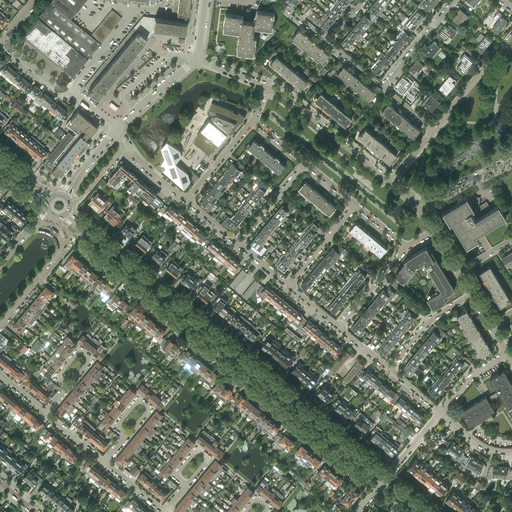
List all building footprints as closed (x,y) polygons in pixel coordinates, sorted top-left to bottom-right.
[(77,12),(62,0),(51,0),(50,2),(70,19),(77,12)] [(83,4),(78,0),(62,0),(77,12),(83,4)] [(173,0),(171,13),(176,13),(176,18),(174,18),(173,20),(154,17),(153,29),(182,33),(184,33),(185,28),(186,28),(186,25),(185,25),(186,19),(187,20),(187,17),(186,17),(187,15),(188,15),(190,0),(173,0)] [(346,6),(338,0),(336,0),(333,4),(342,11),(346,6)] [(377,0),(376,0),(373,5),(379,10),(383,5),(377,0)] [(429,11),(433,6),(426,0),(422,0),(418,6),(425,12),(428,9),(429,11)] [(466,0),(466,1),(473,7),(473,8),(475,9),(477,6),(475,4),(478,0),(466,0)] [(100,44),(95,40),(90,35),(70,19),(50,2),(22,35),(72,77),(100,44)] [(342,11),(333,4),(329,9),(331,10),(338,16),(342,11)] [(381,12),(379,10),(373,5),(369,9),(371,11),(377,16),(381,12)] [(424,14),(425,12),(418,6),(412,13),(414,14),(421,20),(425,15),(424,14)] [(464,22),(469,16),(459,8),(457,11),(458,12),(457,13),(452,18),(459,24),(462,21),(464,22)] [(338,16),(331,10),(329,9),(325,13),(327,15),(334,21),(338,16)] [(242,16),(235,14),(235,15),(232,15),(232,14),(226,13),(225,18),(226,19),(226,25),(224,25),(224,30),(230,31),(235,31),(235,32),(241,33),(241,35),(240,35),(239,35),(239,41),(238,46),(237,53),(242,53),(242,52),(249,53),(249,54),(254,55),(255,49),(254,48),(255,43),(256,43),(256,37),(254,36),(255,27),(261,28),(261,27),(266,28),(266,29),(272,30),(273,24),(272,24),(273,18),(274,18),(275,13),(268,12),(266,12),(266,11),(257,10),(256,15),(255,15),(254,21),(243,20),(244,16),(242,16)] [(492,28),(497,33),(507,21),(505,19),(506,18),(498,12),(493,17),(498,21),(492,28)] [(4,25),(8,21),(9,19),(5,16),(2,13),(0,16),(0,25),(1,24),(1,23),(4,25)] [(421,20),(414,14),(412,13),(409,18),(410,19),(417,25),(421,20)] [(374,22),(376,19),(369,14),(367,16),(365,14),(361,19),(367,24),(369,26),(373,21),(374,22)] [(334,21),(327,15),(323,19),(330,25),(334,21)] [(143,16),(133,27),(145,37),(152,29),(153,29),(154,17),(143,16)] [(330,25),(323,19),(321,18),(319,21),(320,23),(319,24),(326,30),(330,25)] [(417,25),(410,19),(409,18),(403,25),(410,31),(411,29),(413,30),(417,25)] [(361,19),(357,24),(363,29),(367,24),(361,19)] [(357,24),(353,29),(359,34),(363,29),(357,24)] [(411,37),(408,34),(408,33),(410,31),(403,25),(400,28),(403,31),(400,35),(407,42),(411,37)] [(457,32),(449,25),(447,28),(445,26),(438,34),(445,40),(449,36),(452,39),(456,35),(455,34),(457,32)] [(97,98),(127,61),(146,38),(145,37),(133,27),(84,87),(97,98)] [(306,34),(299,29),(292,38),(307,50),(315,42),(308,37),(309,36),(306,34)] [(353,29),(349,34),(355,39),(359,34),(353,29)] [(476,48),(481,52),(491,40),(486,36),(485,37),(480,33),(476,39),(480,42),(476,48)] [(349,34),(345,38),(351,43),(355,39),(349,34)] [(407,42),(400,35),(396,40),(403,46),(407,42)] [(345,38),(341,43),(347,48),(351,43),(345,38)] [(403,46),(396,40),(392,45),(399,51),(403,46)] [(433,41),(431,44),(430,43),(428,46),(423,52),(431,58),(438,50),(439,50),(441,48),(433,41)] [(315,42),(307,50),(323,63),(330,55),(324,49),(321,47),(315,42)] [(399,51),(392,45),(388,49),(395,56),(399,51)] [(395,56),(388,49),(384,54),(392,61),(395,56)] [(462,61),(456,68),(460,71),(463,74),(464,72),(474,61),(469,57),(464,53),(459,59),(462,61)] [(392,61),(384,54),(380,59),(388,65),(392,61)] [(270,63),(285,76),(292,69),(276,56),(273,60),(272,59),(269,61),(271,62),(270,63)] [(425,68),(428,65),(420,58),(417,61),(417,60),(409,69),(417,75),(424,66),(425,68)] [(388,65),(380,59),(376,64),(384,70),(388,65)] [(0,74),(2,72),(6,76),(12,69),(8,65),(7,66),(4,64),(0,69),(0,74)] [(384,70),(376,64),(372,68),(369,66),(368,68),(371,71),(373,70),(375,72),(376,72),(379,75),(384,70)] [(359,78),(343,66),(337,73),(352,86),(359,78)] [(322,76),(328,70),(325,67),(319,74),(322,76)] [(17,73),(12,69),(6,76),(13,82),(18,75),(16,73),(17,73)] [(307,82),(292,69),(285,76),(301,89),(302,88),(303,89),(305,87),(304,86),(307,82)] [(446,79),(438,88),(446,94),(457,81),(447,73),(444,77),(446,79)] [(21,77),(18,75),(13,82),(20,88),(26,80),(21,77)] [(403,94),(413,82),(404,75),(394,87),(396,89),(403,94)] [(374,91),(359,78),(352,86),(368,99),(374,91)] [(31,84),(26,80),(20,88),(27,93),(28,92),(32,87),(30,85),(31,84)] [(34,85),(32,87),(28,92),(35,98),(41,91),(38,89),(39,89),(34,85)] [(42,104),(48,96),(44,92),(43,93),(41,91),(35,98),(33,100),(36,102),(38,100),(42,104)] [(314,100),(330,113),(336,106),(321,93),(317,97),(316,96),(314,98),(315,99),(314,100)] [(440,102),(430,94),(420,105),(430,113),(440,102)] [(53,100),(48,96),(42,104),(49,109),(55,103),(52,101),(53,100)] [(118,108),(111,102),(109,105),(115,110),(118,108)] [(230,134),(245,116),(239,111),(238,113),(233,111),(234,110),(212,102),(207,113),(213,115),(197,133),(194,142),(209,154),(226,135),(225,135),(228,132),(230,134)] [(57,105),(55,103),(49,109),(56,115),(62,108),(58,104),(57,105)] [(404,116),(388,103),(381,111),(397,124),(404,116)] [(352,119),(336,106),(330,113),(345,126),(346,125),(347,126),(350,124),(348,123),(352,119)] [(67,112),(62,108),(56,115),(63,121),(69,114),(66,112),(67,112)] [(62,139),(47,158),(65,172),(89,143),(85,139),(88,135),(89,136),(90,135),(97,127),(90,121),(84,116),(77,110),(72,117),(66,124),(74,131),(73,132),(75,133),(75,132),(76,133),(74,136),(69,132),(67,134),(62,139)] [(420,129),(404,116),(397,124),(413,138),(420,129)] [(8,127),(4,131),(6,133),(6,134),(8,135),(9,136),(16,127),(13,125),(14,124),(10,121),(6,125),(8,127)] [(16,127),(9,136),(11,137),(10,137),(12,139),(13,138),(14,139),(21,131),(16,127)] [(366,143),(367,145),(367,144),(374,150),(381,142),(366,129),(359,137),(366,143)] [(21,131),(14,139),(15,140),(14,141),(17,143),(17,142),(18,143),(25,134),(21,131)] [(25,134),(18,143),(19,144),(22,147),(29,138),(25,134)] [(26,150),(33,141),(35,139),(31,135),(29,138),(22,147),(24,149),(25,148),(26,150)] [(30,153),(38,145),(39,142),(35,139),(33,141),(26,150),(27,150),(26,151),(29,153),(29,152),(30,153)] [(161,163),(161,164),(162,166),(161,166),(162,169),(162,170),(163,169),(163,171),(178,183),(184,188),(190,181),(188,173),(186,172),(182,169),(181,168),(178,165),(175,163),(178,160),(182,155),(180,150),(171,143),(170,142),(169,141),(167,140),(161,147),(162,150),(165,157),(161,163)] [(248,147),(263,160),(269,153),(263,147),(264,146),(262,144),(260,145),(254,140),(248,147)] [(35,157),(42,148),(44,146),(39,142),(38,145),(30,153),(31,154),(33,156),(34,156),(35,157)] [(397,155),(381,142),(374,150),(381,156),(382,158),(383,157),(390,163),(397,155)] [(42,148),(35,157),(36,157),(35,158),(37,160),(38,159),(40,161),(43,156),(46,158),(49,153),(46,150),(45,151),(42,148)] [(276,158),(269,153),(263,160),(279,173),(285,165),(278,160),(279,158),(277,157),(276,158)] [(47,158),(42,163),(45,165),(60,178),(60,177),(64,172),(65,172),(47,158)] [(231,166),(229,169),(236,176),(241,170),(240,170),(242,168),(236,163),(235,165),(232,163),(230,165),(231,166)] [(130,171),(128,169),(127,169),(124,166),(123,165),(122,164),(121,165),(120,166),(120,167),(118,169),(127,177),(128,175),(127,174),(130,171)] [(227,171),(224,175),(232,181),(236,176),(229,169),(228,168),(226,170),(227,171)] [(127,177),(118,169),(116,171),(115,172),(114,174),(123,181),(127,177)] [(131,172),(130,171),(127,174),(128,175),(132,178),(130,181),(132,183),(137,178),(137,177),(133,174),(132,173),(131,172)] [(123,181),(114,174),(113,175),(112,175),(111,176),(111,177),(109,179),(118,187),(123,181)] [(222,177),(219,180),(227,187),(232,181),(224,175),(223,174),(221,176),(222,177)] [(138,178),(137,178),(132,183),(129,186),(134,191),(141,182),(139,180),(139,179),(138,178)] [(118,187),(109,179),(108,181),(117,189),(118,187)] [(218,182),(215,186),(223,192),(227,187),(219,180),(218,179),(217,181),(218,182)] [(262,180),(258,184),(254,189),(255,190),(261,196),(269,186),(262,180)] [(298,188),(314,201),(320,194),(313,188),(314,187),(312,186),(312,187),(305,181),(298,188)] [(144,184),(141,182),(134,191),(139,195),(146,186),(146,185),(145,184),(144,184)] [(213,188),(210,191),(218,197),(223,192),(215,186),(214,185),(212,187),(213,188)] [(147,186),(146,186),(139,195),(144,199),(151,190),(149,188),(149,187),(148,187),(147,186)] [(154,192),(151,190),(144,199),(149,203),(152,200),(155,196),(157,194),(156,194),(156,193),(155,192),(154,192)] [(209,193),(206,196),(213,203),(218,197),(210,191),(209,190),(208,192),(209,193)] [(261,196),(255,190),(251,195),(257,200),(261,196)] [(88,204),(93,208),(101,198),(97,194),(88,204)] [(327,199),(320,194),(314,201),(329,214),(336,207),(329,201),(329,200),(328,199),(327,199)] [(128,198),(135,205),(138,201),(131,195),(128,198)] [(257,200),(251,195),(247,200),(253,205),(257,200)] [(204,198),(201,202),(204,205),(205,206),(209,208),(213,203),(206,196),(205,196),(203,198),(204,198)] [(476,235),(506,217),(499,205),(491,210),(489,211),(486,205),(484,203),(474,209),(467,197),(443,212),(450,224),(452,222),(467,246),(478,239),(476,235)] [(101,198),(93,208),(98,212),(107,202),(101,198)] [(253,205),(247,200),(243,205),(249,210),(253,205)] [(3,205),(1,203),(0,204),(0,210),(1,209),(6,213),(6,212),(13,205),(12,204),(12,203),(11,202),(10,202),(8,201),(5,204),(3,205)] [(15,206),(13,205),(6,212),(11,216),(17,208),(17,207),(15,206)] [(164,212),(169,216),(175,209),(174,209),(174,208),(172,207),(170,205),(168,207),(166,206),(164,208),(162,206),(159,210),(163,214),(164,212)] [(249,210),(243,205),(239,209),(245,215),(249,210)] [(283,205),(278,210),(285,215),(288,210),(291,212),(293,210),(288,205),(286,208),(283,205)] [(104,217),(109,221),(117,211),(112,207),(104,217)] [(19,210),(17,208),(11,216),(15,220),(22,212),(22,211),(20,210),(19,210)] [(172,221),(174,220),(179,213),(178,211),(177,211),(176,210),(175,210),(175,209),(169,216),(168,218),(172,221)] [(245,215),(239,209),(235,214),(242,220),(245,215)] [(287,217),(285,215),(278,210),(275,215),(282,221),(283,222),(287,217)] [(117,211),(109,221),(113,225),(122,215),(117,211)] [(24,214),(22,212),(15,220),(20,224),(21,224),(23,222),(22,221),(24,219),(25,219),(26,218),(26,217),(27,216),(26,216),(26,215),(25,214),(24,214)] [(181,214),(179,213),(174,220),(178,224),(184,217),(183,216),(182,214),(181,214)] [(242,220),(235,214),(231,219),(238,224),(242,220)] [(282,221),(275,215),(271,220),(278,226),(282,221)] [(181,229),(189,221),(187,219),(185,217),(184,217),(178,224),(177,225),(181,229)] [(238,224),(231,219),(230,218),(226,223),(234,229),(238,224)] [(278,226),(271,220),(266,224),(273,229),(275,231),(278,226)] [(0,228),(0,230),(8,238),(9,237),(10,237),(11,235),(12,234),(11,233),(13,232),(0,221),(0,226),(1,227),(0,228)] [(187,231),(193,224),(193,223),(191,222),(190,222),(189,221),(181,229),(186,233),(187,231)] [(350,230),(365,243),(371,235),(356,222),(355,223),(354,222),(352,225),(353,226),(350,230)] [(120,230),(125,233),(130,227),(126,223),(120,230)] [(194,225),(193,224),(187,231),(192,235),(198,228),(196,227),(196,226),(194,225)] [(266,224),(263,229),(269,234),(273,229),(266,224)] [(313,230),(312,230),(311,229),(313,226),(310,224),(304,231),(305,232),(312,238),(316,233),(313,230)] [(130,227),(125,233),(130,237),(136,229),(132,225),(130,227)] [(195,241),(197,239),(202,232),(202,231),(200,230),(198,228),(192,235),(191,237),(195,241)] [(263,229),(259,234),(265,239),(269,234),(263,229)] [(203,233),(202,232),(197,239),(201,243),(203,246),(208,240),(205,239),(207,236),(205,234),(203,233)] [(312,238),(305,232),(301,237),(308,243),(312,238)] [(140,246),(146,240),(147,238),(145,236),(143,234),(140,237),(136,243),(136,244),(138,245),(139,245),(140,246)] [(265,239),(259,234),(255,239),(261,244),(263,245),(267,241),(265,239)] [(387,248),(371,235),(365,243),(364,243),(371,249),(372,248),(380,255),(384,251),(385,252),(387,250),(386,249),(387,248)] [(308,243),(301,237),(299,236),(296,240),(304,247),(308,243)] [(255,239),(251,243),(257,249),(261,244),(255,239)] [(146,240),(140,246),(143,248),(143,249),(144,250),(145,250),(152,242),(150,240),(148,242),(146,240)] [(209,252),(211,251),(216,244),(216,243),(214,241),(214,242),(212,240),(210,242),(208,240),(203,246),(202,246),(209,252)] [(304,247),(296,240),(292,245),(300,252),(304,247)] [(214,256),(221,248),(219,246),(218,244),(217,244),(216,244),(211,251),(212,252),(212,253),(212,254),(214,256)] [(300,252),(292,245),(288,250),(296,257),(300,252)] [(333,247),(329,252),(336,257),(335,258),(337,259),(341,254),(340,253),(342,251),(337,247),(335,249),(333,247)] [(394,280),(393,281),(397,284),(400,287),(413,297),(414,296),(416,294),(417,293),(415,291),(410,287),(404,282),(405,281),(414,271),(413,270),(414,268),(415,267),(416,266),(416,265),(416,264),(418,265),(423,262),(424,262),(441,290),(429,298),(427,299),(431,305),(433,309),(446,301),(443,296),(446,294),(446,295),(449,293),(454,289),(431,251),(431,252),(430,252),(428,249),(426,247),(412,255),(410,256),(408,258),(405,259),(405,260),(407,263),(406,264),(405,263),(395,275),(396,276),(397,277),(394,280)] [(220,258),(226,251),(225,251),(223,249),(221,248),(214,256),(219,260),(220,258)] [(151,255),(156,259),(163,251),(160,249),(159,251),(157,249),(151,255)] [(296,257),(288,250),(284,255),(292,262),(296,257)] [(161,263),(165,257),(166,258),(168,255),(163,251),(156,259),(161,263)] [(223,264),(230,255),(229,254),(229,253),(227,252),(226,252),(226,251),(220,258),(219,260),(223,264)] [(329,252),(325,256),(332,262),(335,258),(336,257),(329,252)] [(292,262),(284,255),(283,254),(279,259),(288,266),(292,262)] [(69,263),(72,265),(78,259),(77,258),(77,257),(76,256),(75,256),(73,255),(71,257),(66,263),(68,265),(69,263)] [(228,268),(235,259),(234,259),(234,258),(233,257),(232,257),(230,255),(223,264),(228,268)] [(506,255),(501,258),(507,267),(511,264),(511,262),(511,261),(510,261),(506,255)] [(333,264),(332,262),(325,256),(321,261),(328,267),(329,268),(333,264)] [(78,259),(72,265),(77,269),(83,263),(81,261),(81,260),(79,259),(78,259)] [(236,260),(235,259),(228,268),(235,274),(240,267),(238,266),(240,263),(238,262),(238,261),(236,260)] [(288,266),(279,259),(275,264),(275,265),(278,267),(284,271),(288,266)] [(171,272),(178,263),(173,260),(167,268),(167,269),(168,270),(169,270),(171,272)] [(321,261),(317,266),(324,272),(328,267),(321,261)] [(85,265),(83,263),(77,269),(82,273),(88,267),(87,266),(86,265),(85,265)] [(176,276),(183,267),(178,263),(171,272),(173,274),(173,275),(174,276),(175,275),(176,276)] [(317,266),(313,271),(320,276),(324,272),(317,266)] [(509,297),(490,266),(482,271),(481,270),(480,271),(479,272),(500,307),(510,300),(511,299),(510,297),(509,297)] [(85,281),(93,271),(90,269),(89,267),(88,267),(82,273),(81,276),(83,278),(82,279),(85,281)] [(360,269),(356,274),(362,280),(366,275),(364,273),(366,271),(361,267),(359,269),(360,269)] [(90,284),(98,275),(97,275),(97,274),(95,273),(93,271),(85,281),(87,283),(87,281),(90,284)] [(313,271),(309,276),(316,281),(320,276),(313,271)] [(183,282),(186,285),(193,277),(188,273),(186,276),(183,274),(180,278),(182,280),(182,281),(183,282)] [(362,280),(356,274),(354,273),(350,277),(358,284),(362,280)] [(94,289),(102,279),(100,277),(99,276),(98,276),(98,275),(90,284),(93,286),(92,287),(94,289)] [(309,276),(305,281),(312,286),(316,281),(309,276)] [(200,278),(198,280),(193,277),(186,285),(189,288),(190,287),(191,289),(191,288),(194,290),(202,280),(200,278)] [(358,284),(350,277),(346,282),(354,289),(358,284)] [(105,281),(102,279),(94,289),(96,291),(99,287),(102,290),(108,284),(107,283),(107,282),(105,281)] [(308,291),(312,286),(305,281),(301,286),(308,291)] [(354,289),(346,282),(342,287),(350,294),(354,289)] [(202,297),(209,289),(211,286),(206,283),(203,287),(201,285),(198,289),(199,291),(197,294),(198,294),(198,295),(199,296),(200,296),(202,297)] [(108,293),(111,290),(110,290),(112,288),(110,286),(110,285),(109,284),(108,284),(102,290),(100,292),(103,295),(105,296),(103,297),(106,300),(111,295),(108,293)] [(258,291),(265,297),(271,289),(269,288),(269,287),(268,286),(267,286),(266,285),(264,287),(262,286),(258,291)] [(383,289),(379,294),(387,301),(389,302),(397,292),(390,286),(386,291),(383,289)] [(55,293),(49,288),(48,288),(46,287),(44,289),(43,290),(43,291),(42,291),(49,297),(50,295),(53,296),(53,295),(55,293)] [(350,294),(342,287),(338,292),(340,293),(346,299),(350,294)] [(209,289),(202,297),(204,299),(204,300),(205,301),(206,301),(207,301),(208,299),(211,302),(217,295),(209,289)] [(272,290),(271,289),(265,297),(270,300),(276,293),(274,291),(272,290)] [(40,294),(38,296),(48,305),(49,302),(46,300),(49,297),(42,291),(42,292),(41,292),(40,294)] [(276,294),(276,293),(270,300),(274,304),(280,297),(278,295),(279,295),(277,293),(276,294)] [(346,299),(340,293),(336,298),(343,304),(346,299)] [(379,294),(375,299),(382,304),(383,305),(387,301),(379,294)] [(112,307),(114,309),(122,299),(120,297),(118,296),(117,295),(112,301),(116,305),(115,306),(113,305),(112,307)] [(219,311),(225,304),(226,302),(227,301),(222,297),(219,295),(213,303),(215,305),(213,307),(219,311)] [(48,305),(38,296),(36,299),(35,299),(34,300),(34,301),(44,309),(46,307),(48,305)] [(77,302),(71,297),(68,301),(74,306),(77,302)] [(281,298),(280,297),(274,304),(279,308),(285,301),(283,299),(281,297),(281,298)] [(343,304),(336,298),(332,303),(338,308),(343,304)] [(124,301),(122,299),(114,309),(116,311),(119,307),(121,310),(120,312),(123,314),(129,307),(126,304),(127,303),(126,303),(126,302),(125,301),(124,301)] [(375,299),(371,303),(378,309),(382,304),(375,299)] [(44,309),(34,301),(33,302),(32,303),(32,304),(30,306),(40,314),(44,309)] [(286,301),(285,301),(279,308),(278,309),(282,313),(283,312),(289,305),(288,303),(286,301)] [(338,308),(332,303),(328,308),(334,313),(338,308)] [(371,303),(367,308),(374,314),(376,311),(378,312),(380,310),(378,309),(371,303)] [(223,315),(228,310),(230,308),(225,304),(219,311),(223,315)] [(290,305),(289,305),(283,312),(288,316),(294,308),(292,307),(293,307),(291,305),(290,305)] [(40,314),(30,306),(28,308),(27,308),(26,310),(26,311),(36,319),(40,314)] [(135,317),(140,311),(139,310),(139,309),(138,308),(137,308),(135,307),(133,309),(133,308),(128,315),(131,317),(133,315),(135,317)] [(295,309),(294,308),(288,316),(293,320),(299,312),(297,311),(297,310),(295,309)] [(367,308),(363,313),(370,319),(374,314),(367,308)] [(416,312),(411,308),(409,310),(407,309),(405,311),(408,313),(406,316),(413,322),(417,317),(414,314),(416,312)] [(228,310),(223,315),(228,319),(233,314),(228,310)] [(457,315),(465,329),(475,323),(472,318),(470,314),(469,315),(466,310),(457,315)] [(36,319),(26,311),(25,312),(24,312),(23,313),(23,314),(22,316),(31,324),(32,324),(36,319)] [(141,311),(140,311),(135,317),(140,321),(145,315),(143,313),(143,312),(141,311)] [(299,313),(299,312),(293,320),(300,325),(304,320),(302,319),(303,316),(301,315),(302,314),(300,313),(299,313)] [(372,320),(370,319),(363,313),(359,318),(366,323),(368,324),(372,320)] [(233,314),(228,319),(233,324),(238,318),(233,314)] [(413,322),(406,316),(403,314),(401,315),(402,316),(400,319),(409,326),(413,322)] [(147,317),(145,315),(140,321),(145,325),(150,319),(149,318),(148,317),(147,317)] [(31,324),(22,316),(20,318),(19,318),(18,320),(17,321),(24,326),(26,323),(30,326),(31,324)] [(238,318),(233,324),(238,328),(243,322),(238,318)] [(359,318),(355,322),(362,328),(366,323),(359,318)] [(409,326),(400,319),(399,318),(398,320),(399,322),(397,325),(405,331),(409,326)] [(151,319),(150,319),(145,325),(149,329),(155,323),(153,321),(153,320),(151,319)] [(305,333),(313,324),(311,322),(309,320),(309,321),(308,320),(306,322),(304,320),(300,325),(298,327),(305,333)] [(26,328),(24,326),(17,321),(17,322),(16,322),(15,323),(15,324),(13,326),(15,328),(21,333),(26,328)] [(243,322),(238,328),(243,332),(248,326),(243,322)] [(355,322),(351,328),(352,328),(355,330),(354,332),(358,336),(362,331),(361,330),(362,328),(355,322)] [(157,325),(155,323),(149,329),(149,331),(147,333),(149,334),(152,331),(155,334),(160,327),(159,327),(159,326),(158,325),(157,325)] [(405,331),(397,325),(395,323),(394,325),(396,327),(394,330),(401,336),(405,331)] [(475,323),(465,329),(473,343),(483,337),(480,332),(478,328),(475,323)] [(248,336),(253,330),(255,328),(250,324),(248,326),(243,332),(248,336)] [(314,325),(313,324),(307,331),(311,335),(317,328),(316,326),(314,324),(314,325)] [(161,337),(163,334),(163,333),(165,331),(163,329),(161,328),(160,328),(160,327),(155,334),(153,336),(158,340),(156,342),(159,344),(164,339),(161,337)] [(258,340),(262,335),(263,336),(265,334),(263,332),(262,335),(260,333),(260,332),(255,328),(253,330),(248,336),(254,340),(256,338),(258,340)] [(318,328),(317,328),(311,335),(316,339),(322,332),(320,330),(318,328)] [(401,336),(394,330),(391,328),(390,330),(391,331),(389,334),(397,341),(401,336)] [(434,331),(430,336),(436,342),(438,343),(442,338),(441,337),(445,332),(440,328),(436,333),(434,331)] [(83,334),(78,340),(81,343),(89,334),(88,332),(85,336),(83,334)] [(323,332),(322,332),(316,339),(321,343),(327,336),(325,334),(323,332)] [(397,341),(389,334),(387,333),(386,334),(388,337),(386,340),(393,346),(397,341)] [(89,334),(81,343),(85,347),(92,338),(90,337),(91,335),(89,334)] [(0,338),(0,337),(0,345),(3,348),(9,341),(2,336),(0,338)] [(327,336),(321,343),(325,347),(331,339),(329,338),(330,337),(328,336),(327,336)] [(430,336),(426,341),(432,346),(436,342),(430,336)] [(92,338),(85,347),(89,350),(97,340),(93,337),(92,338)] [(266,350),(272,342),(273,341),(270,339),(271,338),(269,337),(261,346),(263,348),(262,349),(265,351),(266,350)] [(393,346),(386,340),(383,337),(382,339),(384,342),(382,344),(389,350),(393,346)] [(483,337),(473,343),(481,356),(491,351),(488,345),(489,345),(486,342),(483,337)] [(77,343),(70,338),(66,342),(73,348),(77,343)] [(166,353),(175,343),(172,341),(172,340),(171,339),(170,339),(169,339),(168,340),(168,341),(165,338),(164,339),(159,344),(163,347),(164,345),(167,348),(164,351),(166,353)] [(332,340),(331,339),(325,347),(330,351),(336,343),(334,342),(334,341),(332,340)] [(97,340),(89,350),(93,353),(98,347),(101,344),(97,340)] [(73,348),(66,342),(65,341),(61,345),(62,346),(70,352),(73,348)] [(426,341),(422,345),(429,351),(432,346),(426,341)] [(36,352),(41,347),(35,342),(31,348),(36,352)] [(272,342),(266,350),(268,352),(267,353),(270,355),(271,354),(277,346),(278,345),(275,343),(274,344),(272,342)] [(389,350),(382,344),(379,342),(378,344),(380,346),(377,349),(375,347),(373,349),(379,354),(381,352),(385,355),(389,350)] [(181,352),(178,349),(179,347),(179,346),(177,345),(175,343),(166,353),(165,354),(166,355),(164,357),(165,358),(167,356),(169,354),(173,358),(174,357),(175,358),(181,352)] [(341,351),(339,350),(341,347),(339,345),(337,344),(336,343),(330,351),(329,352),(331,354),(330,355),(335,359),(337,356),(341,351)] [(98,347),(93,353),(97,356),(105,347),(101,344),(98,347)] [(28,349),(23,345),(20,349),(25,353),(28,349)] [(422,345),(418,350),(425,356),(429,351),(422,345)] [(70,352),(62,346),(58,350),(59,351),(66,356),(70,352)] [(277,346),(271,354),(273,356),(272,357),(275,359),(275,358),(282,350),(283,349),(280,347),(279,348),(277,346)] [(105,347),(97,356),(101,360),(105,354),(106,354),(104,352),(106,348),(105,347)] [(185,364),(193,355),(190,353),(190,352),(189,351),(188,351),(188,350),(186,353),(183,351),(178,357),(181,359),(184,361),(183,363),(185,364)] [(282,350),(275,358),(278,360),(277,361),(280,363),(280,362),(288,353),(285,351),(284,352),(282,350)] [(418,350),(414,355),(421,361),(425,356),(418,350)] [(66,356),(59,351),(56,355),(63,360),(66,356)] [(63,360),(56,355),(54,353),(51,357),(51,358),(59,365),(63,360)] [(288,353),(280,362),(284,365),(286,366),(294,356),(292,355),(291,356),(288,353)] [(0,363),(5,367),(10,360),(11,359),(6,355),(6,356),(0,362),(0,363)] [(192,365),(198,359),(197,358),(197,357),(196,356),(195,356),(193,355),(185,364),(189,368),(191,366),(192,365)] [(414,355),(410,360),(417,365),(421,361),(414,355)] [(463,359),(458,355),(456,358),(455,357),(451,362),(453,363),(459,369),(463,363),(461,362),(463,359)] [(59,365),(51,358),(51,357),(50,357),(47,362),(49,364),(56,369),(59,365)] [(198,359),(192,365),(191,366),(194,369),(192,371),(195,373),(203,363),(200,361),(200,360),(199,359),(198,359)] [(10,371),(16,364),(10,360),(5,367),(10,371)] [(98,360),(94,364),(104,372),(105,371),(102,368),(104,365),(98,360)] [(410,360),(406,364),(413,370),(417,365),(410,360)] [(293,374),(295,376),(303,367),(299,365),(301,363),(299,362),(291,371),(293,373),(293,374)] [(15,375),(21,368),(16,363),(16,364),(10,371),(9,372),(12,374),(12,373),(15,375)] [(205,365),(203,363),(195,373),(196,374),(199,371),(202,373),(207,367),(207,366),(205,365)] [(459,369),(453,363),(449,368),(455,373),(459,369)] [(56,369),(49,364),(47,367),(45,366),(44,367),(52,373),(56,369)] [(94,364),(91,368),(97,373),(99,371),(102,374),(104,372),(94,364)] [(406,364),(402,369),(403,370),(402,370),(404,372),(405,372),(408,375),(410,376),(414,371),(413,370),(406,364)] [(52,373),(44,367),(44,366),(41,371),(49,377),(52,373)] [(208,367),(207,367),(202,373),(205,376),(202,379),(204,381),(212,371),(210,369),(210,368),(209,367),(208,367)] [(303,367),(295,376),(298,378),(299,378),(301,379),(309,369),(307,368),(306,370),(303,367)] [(24,374),(26,372),(21,368),(15,375),(17,377),(17,378),(18,379),(19,379),(20,380),(24,374)] [(91,368),(88,372),(98,380),(99,378),(95,375),(97,373),(91,368)] [(366,380),(372,373),(367,369),(367,370),(365,368),(363,370),(358,375),(361,377),(366,381),(366,380)] [(455,373),(449,368),(445,373),(451,378),(455,373)] [(309,369),(301,379),(303,381),(302,382),(305,384),(312,375),(309,373),(311,371),(309,369)] [(329,370),(325,375),(326,376),(323,379),(325,381),(329,376),(328,376),(331,372),(329,370)] [(485,396),(482,398),(460,411),(469,425),(494,410),(491,404),(501,398),(511,416),(511,383),(504,370),(489,379),(498,392),(487,398),(485,396)] [(215,378),(217,375),(217,374),(215,373),(214,373),(212,371),(204,381),(209,385),(212,382),(215,378)] [(88,372),(85,376),(91,381),(93,379),(96,382),(98,380),(88,372)] [(377,377),(372,373),(366,380),(371,384),(377,377)] [(451,378),(445,373),(441,378),(447,383),(451,378)] [(31,377),(29,375),(25,380),(27,382),(25,384),(26,385),(27,386),(28,386),(30,388),(35,383),(36,381),(31,377)] [(312,375),(305,384),(308,386),(311,388),(319,378),(317,376),(315,378),(312,375)] [(85,376),(82,380),(91,388),(93,386),(89,383),(91,381),(85,376)] [(381,381),(377,377),(371,384),(376,388),(381,381)] [(447,383),(441,378),(437,382),(443,388),(447,383)] [(91,388),(82,380),(79,384),(84,389),(86,386),(90,389),(91,388)] [(222,383),(221,383),(219,381),(212,389),(215,391),(214,392),(219,396),(227,387),(225,385),(225,384),(223,383),(222,383)] [(386,385),(381,381),(376,388),(380,392),(386,385)] [(443,388),(437,382),(435,381),(431,386),(433,387),(439,392),(443,388)] [(53,382),(49,386),(45,391),(40,396),(42,398),(43,399),(44,400),(45,400),(45,401),(50,395),(49,395),(50,394),(50,393),(49,393),(48,393),(47,392),(48,391),(48,392),(55,384),(53,382)] [(137,389),(141,393),(148,383),(147,382),(144,385),(142,383),(137,389)] [(35,383),(30,388),(32,390),(32,391),(34,392),(35,392),(40,387),(35,383)] [(148,383),(141,393),(144,396),(149,390),(147,388),(150,385),(148,383)] [(86,390),(84,389),(79,384),(75,387),(85,395),(86,394),(84,392),(86,390)] [(321,396),(322,397),(330,388),(328,386),(327,387),(324,385),(321,389),(320,388),(316,392),(318,393),(317,394),(320,396),(321,396)] [(391,389),(386,385),(380,392),(385,396),(391,389)] [(40,387),(35,392),(36,393),(36,394),(37,395),(38,395),(40,396),(45,391),(40,387)] [(75,387),(72,391),(78,396),(80,394),(83,397),(85,395),(75,387)] [(157,396),(155,395),(158,391),(160,389),(158,387),(158,388),(156,390),(148,399),(152,402),(157,396)] [(230,393),(232,391),(231,390),(230,389),(229,389),(227,387),(219,396),(224,401),(225,400),(227,402),(228,401),(225,399),(227,397),(230,393)] [(439,392),(433,387),(429,392),(432,395),(434,397),(435,397),(439,392)] [(136,393),(130,388),(127,391),(125,390),(125,391),(132,397),(136,393)] [(148,399),(156,390),(154,388),(153,390),(151,388),(149,390),(144,396),(148,399)] [(330,388),(322,397),(324,399),(326,402),(327,401),(329,402),(332,398),(331,397),(334,393),(331,391),(332,390),(330,388)] [(391,403),(398,395),(395,393),(391,389),(385,396),(384,397),(389,400),(391,403)] [(72,391),(69,395),(78,403),(80,401),(76,398),(78,396),(72,391)] [(132,397),(125,391),(124,392),(125,393),(123,396),(129,401),(132,397)] [(235,406),(237,408),(245,398),(243,397),(243,396),(242,395),(241,395),(239,393),(237,394),(236,393),(231,399),(232,400),(231,402),(236,406),(235,406)] [(9,396),(7,394),(0,402),(2,404),(3,404),(4,403),(3,402),(4,401),(5,401),(7,403),(12,398),(11,397),(10,395),(9,396)] [(69,395),(66,399),(72,404),(73,402),(77,405),(78,403),(69,395)] [(157,396),(152,402),(156,406),(164,396),(162,395),(159,398),(157,396)] [(400,397),(398,395),(391,403),(394,405),(395,404),(398,406),(397,407),(399,408),(405,401),(400,397)] [(129,401),(123,396),(120,399),(118,398),(118,399),(125,405),(129,401)] [(164,396),(156,406),(160,409),(165,403),(163,401),(165,398),(164,396)] [(346,406),(348,404),(339,397),(335,401),(337,403),(335,404),(337,405),(335,408),(341,413),(346,406)] [(13,398),(12,398),(7,403),(10,406),(8,408),(10,410),(17,402),(15,400),(15,399),(13,398)] [(247,400),(245,398),(237,408),(239,410),(242,407),(245,409),(250,402),(250,401),(248,400),(247,400)] [(66,399),(63,403),(72,411),(73,409),(70,406),(72,404),(66,399)] [(125,405),(118,399),(117,400),(118,401),(116,404),(122,410),(125,405)] [(403,412),(410,405),(405,401),(399,408),(403,412)] [(19,404),(17,402),(10,410),(13,412),(15,410),(17,412),(22,406),(21,405),(20,404),(19,404)] [(251,403),(250,402),(245,409),(248,411),(245,415),(247,416),(255,407),(253,405),(253,404),(251,403)] [(72,411),(63,403),(56,411),(62,416),(66,410),(70,413),(72,411)] [(122,410),(116,404),(113,408),(111,407),(118,414),(122,410)] [(409,415),(414,409),(410,405),(403,412),(403,413),(408,417),(409,415)] [(23,407),(22,406),(17,412),(20,414),(18,416),(20,418),(21,418),(27,410),(25,408),(23,407)] [(346,406),(341,413),(347,418),(348,415),(350,416),(351,415),(353,417),(357,412),(353,409),(352,411),(346,406)] [(118,414),(111,407),(110,408),(111,410),(109,413),(115,418),(118,414)] [(257,408),(255,407),(247,416),(249,418),(252,415),(255,417),(260,411),(259,410),(259,409),(258,408),(257,408)] [(419,413),(414,409),(409,415),(413,419),(419,413)] [(29,412),(27,410),(21,418),(22,419),(24,417),(27,420),(32,414),(31,413),(30,412),(29,412)] [(161,417),(163,415),(157,410),(154,414),(163,422),(164,420),(161,417)] [(115,418),(109,413),(107,411),(104,414),(103,413),(102,414),(103,416),(111,422),(115,418)] [(261,411),(260,411),(255,417),(257,419),(255,423),(257,424),(265,415),(263,413),(263,412),(261,411)] [(424,416),(419,413),(413,419),(418,423),(424,416)] [(33,415),(32,414),(27,420),(31,423),(29,425),(31,426),(37,419),(35,417),(35,416),(33,415)] [(163,422),(154,414),(150,418),(156,423),(158,420),(162,423),(163,422)] [(267,417),(265,415),(257,424),(259,426),(262,423),(264,425),(270,419),(269,418),(268,416),(267,417)] [(111,422),(103,416),(103,417),(104,418),(101,422),(106,426),(108,427),(111,422)] [(359,428),(364,422),(365,421),(362,419),(362,418),(360,417),(354,424),(359,428)] [(72,423),(76,427),(80,422),(75,418),(72,423)] [(150,418),(147,421),(157,429),(158,428),(155,425),(156,423),(150,418)] [(38,433),(45,425),(42,423),(41,422),(40,420),(39,420),(37,419),(31,426),(30,427),(35,431),(36,431),(38,433)] [(270,419),(264,425),(267,428),(265,431),(267,433),(275,423),(272,421),(272,420),(271,419),(270,419)] [(370,429),(374,424),(367,419),(365,421),(364,422),(359,428),(364,432),(368,428),(370,429)] [(80,421),(80,422),(76,427),(81,431),(83,433),(84,433),(88,427),(85,424),(86,422),(85,421),(83,424),(80,421)] [(157,429),(147,421),(144,425),(150,430),(152,428),(155,431),(157,429)] [(280,433),(277,430),(280,427),(279,426),(278,425),(277,425),(275,423),(267,433),(269,434),(271,431),(274,433),(273,435),(271,437),(274,440),(280,433)] [(144,425),(141,429),(150,437),(152,435),(148,432),(150,430),(144,425)] [(371,438),(376,442),(383,434),(380,432),(382,430),(376,426),(373,430),(375,432),(371,438)] [(88,427),(84,433),(84,434),(85,434),(86,435),(89,437),(95,430),(94,428),(92,430),(88,427)] [(40,437),(47,443),(53,435),(51,433),(51,432),(50,431),(49,432),(45,428),(40,434),(40,437)] [(141,429),(138,433),(144,438),(145,436),(149,439),(150,437),(141,429)] [(439,445),(441,447),(446,440),(444,439),(445,437),(443,435),(445,434),(439,429),(433,436),(438,440),(437,441),(439,444),(439,445)] [(95,430),(89,437),(91,439),(91,440),(92,441),(93,441),(98,436),(100,434),(95,430)] [(200,442),(207,433),(206,431),(203,435),(201,433),(196,439),(200,442)] [(142,440),(144,438),(138,433),(134,437),(144,445),(145,443),(142,440)] [(203,445),(208,439),(211,436),(207,433),(200,442),(203,445)] [(281,448),(289,439),(287,437),(287,436),(286,435),(285,435),(284,435),(283,436),(280,433),(274,440),(273,442),(275,443),(275,442),(280,446),(279,447),(281,448)] [(383,434),(376,442),(381,447),(388,439),(383,434)] [(56,437),(53,435),(47,443),(52,447),(54,445),(58,439),(58,438),(56,437)] [(98,436),(93,441),(94,442),(95,443),(96,443),(98,445),(105,438),(103,437),(102,438),(98,436)] [(144,445),(134,437),(131,441),(137,446),(139,443),(142,446),(144,445)] [(195,442),(189,437),(186,440),(184,439),(184,440),(191,446),(195,442)] [(105,438),(98,445),(101,447),(101,448),(102,449),(103,449),(108,444),(104,441),(106,439),(105,438)] [(208,439),(203,445),(207,448),(215,439),(213,438),(211,441),(208,439)] [(59,440),(58,439),(54,445),(57,448),(56,450),(57,451),(63,443),(61,441),(60,440),(59,440)] [(216,446),(218,444),(216,442),(217,440),(215,439),(207,448),(211,452),(216,446)] [(289,439),(281,448),(283,450),(285,448),(284,447),(285,446),(289,449),(294,443),(294,442),(292,441),(289,439)] [(388,439),(381,447),(386,451),(393,443),(388,439)] [(191,446),(184,440),(183,441),(184,442),(182,446),(188,451),(191,446)] [(448,442),(446,440),(441,447),(443,449),(444,448),(451,454),(458,445),(453,441),(451,442),(449,441),(448,442)] [(135,448),(137,446),(131,441),(128,444),(137,452),(139,451),(135,448)] [(65,445),(63,443),(57,451),(58,452),(60,450),(61,451),(60,452),(62,454),(63,453),(68,447),(67,447),(67,446),(66,445),(65,445)] [(393,443),(386,451),(392,456),(395,453),(394,452),(398,447),(393,443)] [(137,452),(128,444),(125,448),(131,453),(132,451),(139,457),(141,455),(137,452)] [(215,455),(223,445),(221,444),(218,448),(216,446),(211,452),(215,455)] [(224,452),(222,450),(225,447),(223,445),(215,455),(219,458),(224,452)] [(299,458),(306,449),(304,447),(303,446),(302,446),(301,445),(300,447),(298,445),(294,451),(296,452),(294,454),(298,458),(299,458)] [(463,449),(458,445),(451,454),(458,459),(457,460),(460,462),(465,456),(463,454),(464,453),(462,451),(463,449)] [(188,451),(182,446),(179,449),(177,448),(177,449),(184,455),(188,451)] [(69,448),(68,447),(63,453),(67,456),(65,458),(67,459),(73,451),(71,449),(69,448)] [(129,455),(131,453),(125,448),(122,452),(131,460),(132,458),(129,455)] [(184,455),(177,449),(176,448),(175,450),(172,452),(175,454),(181,459),(184,455)] [(5,449),(0,455),(0,458),(0,459),(0,460),(3,462),(10,453),(5,449)] [(304,462),(305,460),(311,453),(310,453),(310,452),(309,451),(308,451),(306,449),(299,458),(304,462)] [(75,453),(73,451),(67,459),(71,463),(78,455),(77,455),(77,454),(76,453),(75,453)] [(131,460),(122,452),(116,459),(121,464),(122,464),(124,466),(127,463),(128,464),(131,460)] [(10,453),(3,462),(5,464),(6,464),(7,465),(15,457),(10,453)] [(314,455),(312,453),(311,454),(311,453),(305,460),(310,464),(316,457),(314,455)] [(181,459),(175,454),(172,457),(170,456),(170,457),(177,463),(181,459)] [(472,469),(478,459),(471,456),(470,458),(468,456),(467,458),(465,456),(460,462),(462,464),(465,467),(466,465),(472,469)] [(15,457),(7,465),(9,467),(12,469),(19,461),(15,457)] [(177,463),(170,457),(169,458),(170,459),(168,463),(174,468),(177,463)] [(314,469),(321,461),(320,461),(320,460),(319,459),(318,459),(316,457),(310,464),(309,465),(314,469)] [(83,458),(78,464),(82,467),(87,461),(83,458)] [(216,459),(213,463),(222,471),(224,469),(220,466),(222,464),(218,461),(216,459)] [(411,471),(413,473),(421,464),(415,459),(412,463),(412,462),(410,465),(407,468),(408,469),(408,470),(410,471),(411,471)] [(482,475),(485,466),(482,464),(483,462),(478,459),(472,469),(478,472),(480,472),(479,474),(479,476),(481,476),(482,475)] [(21,472),(27,465),(25,463),(24,465),(21,463),(19,461),(12,469),(14,471),(15,471),(17,473),(19,471),(21,472)] [(85,471),(86,472),(92,465),(90,463),(89,461),(88,461),(81,468),(84,470),(85,469),(86,469),(85,471)] [(174,468),(168,463),(165,466),(163,464),(162,465),(170,472),(174,468)] [(222,471),(213,463),(210,467),(216,472),(219,475),(221,473),(222,471)] [(421,464),(413,473),(415,475),(415,476),(417,477),(418,477),(426,468),(421,464)] [(91,476),(97,469),(97,468),(95,467),(92,465),(86,472),(91,476)] [(137,465),(131,472),(135,476),(141,468),(139,467),(137,465)] [(170,472),(162,465),(162,466),(163,468),(161,471),(167,476),(170,472)] [(326,466),(325,465),(318,473),(319,475),(320,474),(323,476),(329,468),(329,467),(327,466),(326,466)] [(490,467),(487,476),(487,477),(490,477),(490,476),(492,476),(499,477),(500,466),(493,465),(493,467),(490,467)] [(507,467),(500,466),(499,477),(505,477),(509,477),(510,479),(511,478),(511,471),(511,470),(509,470),(509,469),(506,469),(507,467)] [(219,475),(216,472),(210,467),(206,471),(216,479),(217,477),(219,475)] [(331,469),(329,468),(323,476),(327,480),(333,472),(333,471),(333,470),(332,469),(331,469)] [(423,482),(432,471),(430,470),(429,471),(426,468),(418,477),(419,478),(419,479),(420,480),(421,480),(423,482)] [(22,478),(27,482),(34,474),(32,472),(32,471),(32,470),(31,469),(30,469),(28,471),(22,478)] [(96,480),(102,473),(100,471),(100,470),(99,469),(98,470),(97,469),(91,476),(96,480)] [(429,486),(436,477),(434,474),(436,472),(433,470),(432,471),(423,482),(426,483),(426,484),(427,486),(428,485),(429,486)] [(143,482),(149,475),(144,471),(138,478),(140,480),(140,481),(142,482),(143,482)] [(206,471),(203,475),(209,480),(211,477),(214,480),(216,479),(206,471)] [(334,472),(333,472),(327,480),(331,483),(338,475),(336,474),(336,473),(335,472),(334,472)] [(34,474),(27,482),(32,486),(35,482),(37,484),(41,479),(34,473),(34,474)] [(102,483),(107,477),(106,477),(106,476),(105,475),(104,475),(102,473),(96,480),(100,485),(102,483)] [(148,486),(154,479),(149,475),(143,482),(144,483),(144,484),(145,485),(146,485),(148,486)] [(203,475),(200,479),(209,486),(211,485),(207,482),(209,480),(203,475)] [(334,488),(341,481),(342,479),(340,478),(340,477),(339,475),(338,476),(338,475),(331,483),(330,485),(334,488)] [(107,487),(112,481),(109,479),(108,478),(107,477),(102,483),(107,487)] [(436,477),(429,486),(429,487),(431,489),(432,489),(434,490),(442,481),(436,477)] [(157,485),(154,482),(155,480),(154,479),(148,486),(150,488),(150,489),(151,490),(152,490),(153,490),(157,485)] [(200,479),(197,482),(203,487),(204,485),(208,488),(209,486),(200,479)] [(259,492),(267,482),(263,479),(255,488),(259,492)] [(170,480),(168,482),(175,488),(177,486),(170,480)] [(112,491),(116,485),(116,484),(115,483),(114,483),(112,481),(107,487),(112,491)] [(442,481),(434,490),(436,492),(436,493),(438,494),(439,494),(439,495),(442,491),(443,492),(444,489),(447,486),(442,481)] [(206,490),(203,487),(197,482),(194,486),(203,494),(204,492),(206,490)] [(268,489),(266,487),(269,484),(267,482),(259,492),(263,495),(268,489)] [(44,483),(38,490),(43,495),(49,487),(46,484),(45,485),(44,483)] [(157,495),(164,487),(159,483),(157,485),(153,490),(153,491),(153,492),(154,493),(155,493),(157,495)] [(116,485),(112,491),(111,492),(116,496),(121,489),(119,487),(118,486),(117,486),(116,485)] [(254,492),(246,485),(242,489),(243,489),(251,496),(254,492)] [(194,486),(190,490),(196,495),(198,493),(202,496),(203,494),(194,486)] [(48,499),(55,490),(53,488),(53,489),(49,487),(43,495),(48,499)] [(164,487),(157,495),(160,496),(160,497),(161,498),(162,498),(162,499),(164,496),(166,498),(170,493),(167,491),(166,492),(163,490),(165,488),(164,487)] [(267,498),(274,489),(273,487),(270,491),(268,489),(263,495),(267,498)] [(352,487),(350,490),(348,492),(356,498),(357,496),(358,496),(359,495),(359,494),(360,493),(356,490),(353,487),(353,488),(352,487)] [(124,491),(121,489),(116,496),(121,500),(126,493),(125,493),(125,492),(124,491)] [(251,496),(243,489),(242,490),(244,492),(241,495),(247,500),(251,496)] [(275,495),(273,493),(276,490),(274,489),(267,498),(270,501),(275,495)] [(53,503),(59,495),(56,492),(57,491),(55,490),(48,499),(53,503)] [(190,490),(187,494),(197,502),(198,500),(195,497),(196,495),(190,490)] [(348,492),(347,491),(346,490),(342,494),(345,496),(352,502),(354,501),(355,501),(356,499),(356,498),(348,492)] [(451,505),(460,494),(458,492),(457,494),(453,491),(450,494),(448,496),(448,497),(446,500),(446,501),(446,502),(448,503),(449,503),(451,505)] [(197,502),(187,494),(184,498),(190,503),(193,506),(195,503),(197,502)] [(274,504),(282,495),(280,494),(277,497),(275,495),(270,501),(274,504)] [(456,509),(464,500),(460,497),(462,495),(460,494),(451,505),(453,506),(453,507),(454,509),(456,508),(456,509)] [(59,495),(53,503),(57,507),(64,499),(59,495)] [(247,500),(241,495),(238,498),(237,497),(236,498),(244,504),(247,500)] [(282,495),(274,504),(278,508),(283,502),(281,500),(284,496),(282,495)] [(352,502),(345,496),(341,500),(349,506),(350,505),(351,505),(352,503),(352,502)] [(188,505),(190,503),(184,498),(174,509),(175,510),(175,509),(178,511),(187,511),(192,508),(188,505)] [(244,504),(236,498),(235,499),(237,500),(234,504),(240,509),(244,504)] [(459,511),(462,511),(469,504),(470,503),(465,498),(464,500),(456,509),(457,509),(457,510),(458,511),(459,511)] [(64,499),(57,507),(63,511),(69,503),(64,499)] [(131,511),(132,510),(138,503),(136,501),(134,499),(133,499),(128,505),(130,507),(128,510),(131,511)] [(69,503),(63,511),(70,511),(75,507),(70,502),(69,503)] [(138,511),(142,507),(142,506),(141,505),(140,505),(138,503),(132,510),(133,511),(138,511)] [(343,511),(344,511),(336,505),(335,503),(331,508),(334,510),(336,511),(343,511)]
